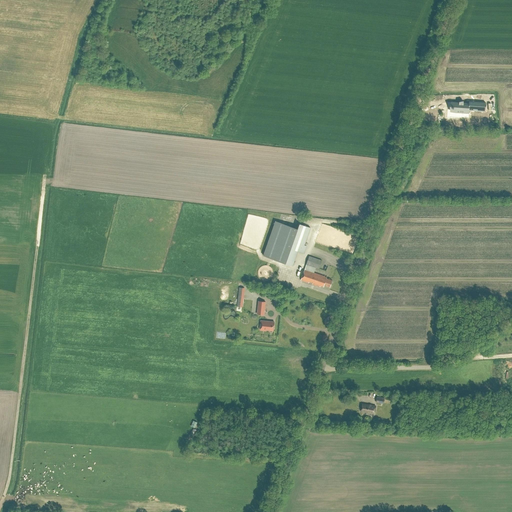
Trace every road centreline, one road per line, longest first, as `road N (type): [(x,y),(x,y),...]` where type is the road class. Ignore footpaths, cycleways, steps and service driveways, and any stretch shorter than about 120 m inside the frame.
road 1 (tertiary): [(268,511),(453,0)]
road 2 (track): [(60,111),(0,505)]
road 3 (track): [(323,365),(451,365),(511,322)]
